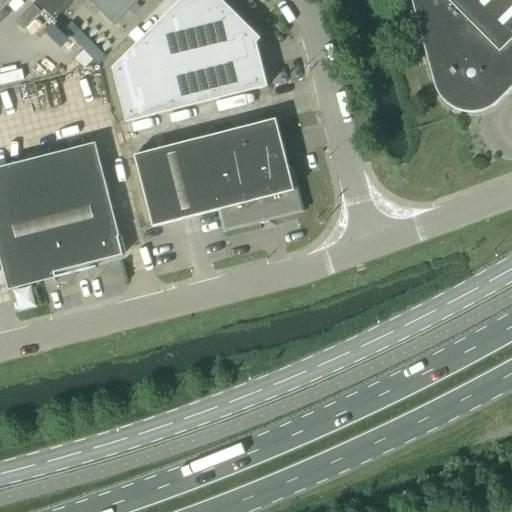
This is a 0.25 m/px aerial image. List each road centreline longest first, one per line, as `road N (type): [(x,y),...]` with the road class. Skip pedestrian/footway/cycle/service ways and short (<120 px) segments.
road 1 (secondary): [(0,473),(241,398),(511,268)]
road 2 (primary): [(511,326),(294,434),(90,511)]
road 3 (unclassified): [(0,342),(308,267),(373,243)]
road 4 (primary): [(212,511),(511,374)]
road 5 (unclassified): [(373,243),(300,0)]
road 6 (unclassified): [(373,243),(511,189)]
